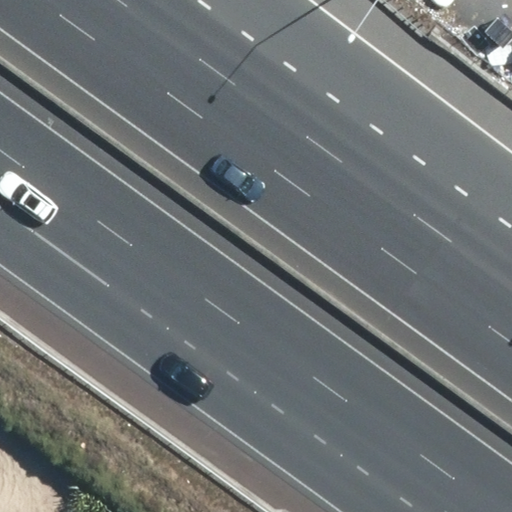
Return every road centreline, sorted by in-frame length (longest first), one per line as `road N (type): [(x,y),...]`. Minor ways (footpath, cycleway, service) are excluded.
road 1 (motorway): [(511,507),(0,134)]
road 2 (motorway): [(74,0),(511,321)]
road 3 (motorway): [(232,0),(511,241)]
